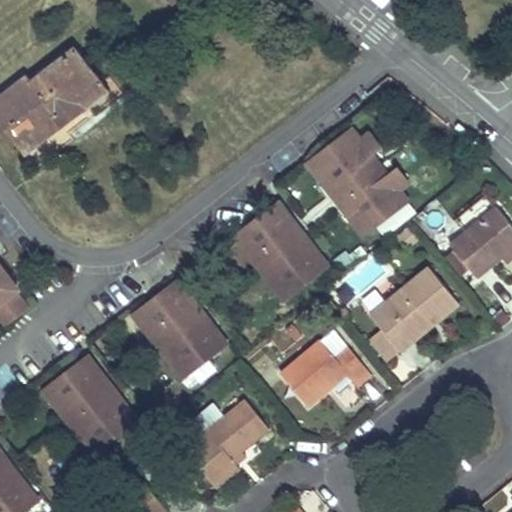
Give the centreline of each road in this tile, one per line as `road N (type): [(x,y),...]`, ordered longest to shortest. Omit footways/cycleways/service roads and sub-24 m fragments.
road 1 (residential): [(393,42),(128,254)]
road 2 (residential): [(487,373),(460,369),(331,470),(365,511)]
road 3 (residential): [(128,254),(0,357)]
road 4 (residential): [(128,254),(101,259),(54,245),(0,183)]
road 5 (secondary): [(393,42),(511,144)]
